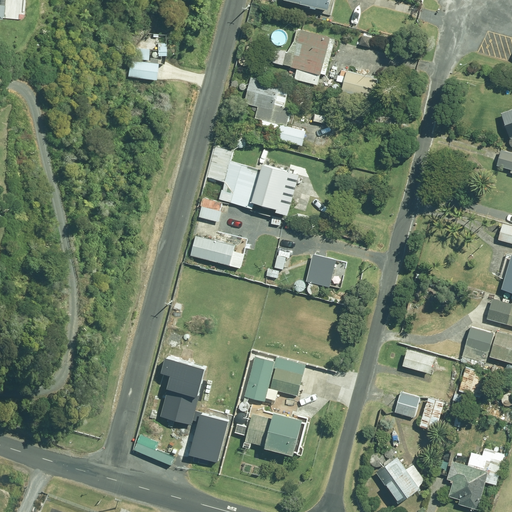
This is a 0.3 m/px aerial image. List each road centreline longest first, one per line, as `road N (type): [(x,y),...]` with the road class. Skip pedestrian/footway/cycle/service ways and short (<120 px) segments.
road 1 (residential): [(451,16),(328,511)]
road 2 (unclassified): [(0,445),(229,511)]
